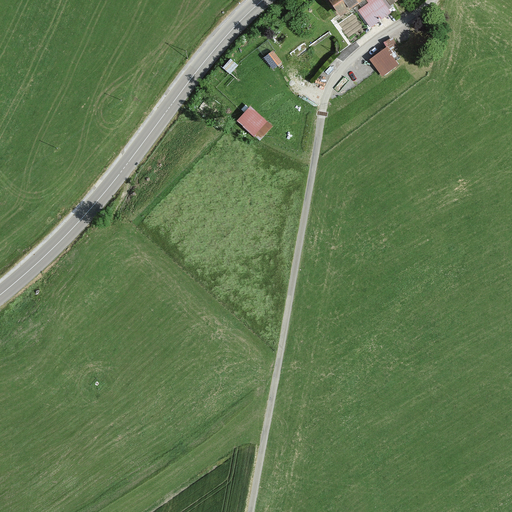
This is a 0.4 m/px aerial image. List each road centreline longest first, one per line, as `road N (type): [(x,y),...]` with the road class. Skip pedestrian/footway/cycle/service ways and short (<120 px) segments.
road 1 (track): [(252,511),(328,90),(351,59),(431,0)]
road 2 (tertiary): [(0,296),(103,196),(229,33),(265,0)]
